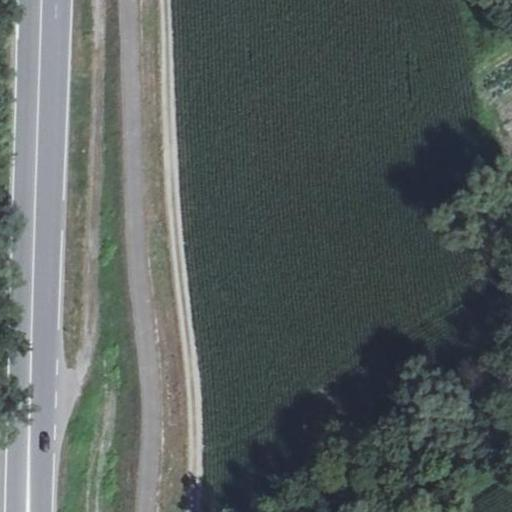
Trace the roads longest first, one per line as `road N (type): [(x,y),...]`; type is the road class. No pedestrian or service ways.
road 1 (track): [(195,511),(165,0)]
road 2 (secondary): [(50,0),(25,511)]
road 3 (track): [(95,0),(84,358),(35,390)]
